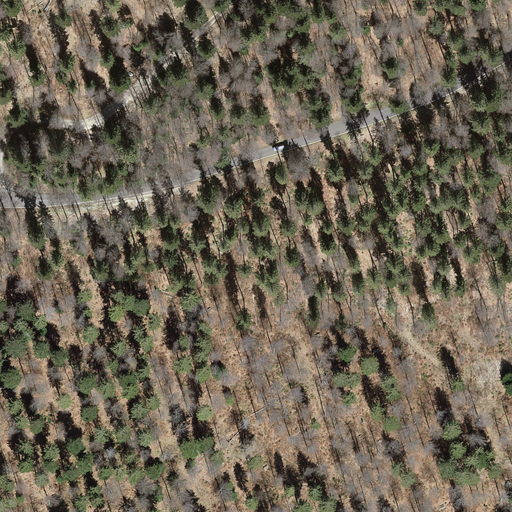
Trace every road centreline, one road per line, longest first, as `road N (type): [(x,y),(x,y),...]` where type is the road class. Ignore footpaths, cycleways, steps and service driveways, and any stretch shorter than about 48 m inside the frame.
road 1 (tertiary): [(511,52),(427,97),(193,175),(86,197),(0,200)]
road 2 (track): [(0,151),(27,120),(79,124),(102,116),(232,0)]
